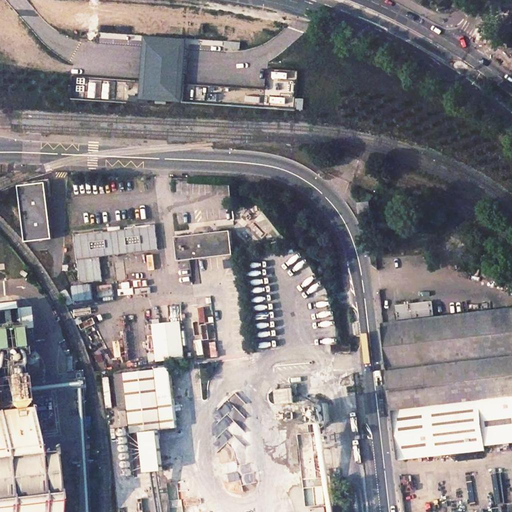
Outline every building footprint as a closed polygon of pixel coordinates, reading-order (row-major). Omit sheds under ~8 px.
[(139,84),(137,103),(181,106),(182,87),(183,61),(184,44),(141,40),(140,58),(139,84)] [(238,54),(239,46),(223,44),(223,52),(238,54)] [(266,89),(183,85),(182,102),(296,107),(298,70),(267,69),(266,89)] [(19,184),(25,242),(52,239),(46,181),(19,184)] [(92,232),(74,234),(77,260),(80,282),(103,279),(100,257),(116,255),(118,256),(120,254),(158,249),(155,224),(137,226),(135,225),(133,227),(126,228),(126,229),(104,232),(104,230),(96,231),(93,230),(92,232)] [(231,230),(176,235),(179,261),(234,255),(231,230)] [(90,286),(72,287),(73,302),(91,301),(90,286)] [(383,323),(393,409),(511,395),(511,308),(412,320),(412,318),(434,315),(433,301),(395,305),(397,320),(409,318),(409,320),(383,323)] [(12,303),(0,304),(0,511),(50,511),(43,457),(30,458),(28,443),(21,390),(20,383),(25,381),(30,378),(34,373),(36,367),(35,360),(33,355),(28,350),(22,347),(17,346),(17,343),(12,303)] [(180,322),(152,324),(154,361),(183,359),(180,322)] [(350,342),(331,344),(332,352),(351,350),(350,342)] [(171,368),(115,373),(119,410),(129,408),(132,432),(141,432),(146,472),(153,471),(158,471),(164,470),(160,429),(177,427),(171,368)] [(297,387),(274,389),(276,404),(299,402),(297,387)] [(511,395),(393,409),(396,439),(399,460),(485,449),(485,444),(511,440),(511,395)] [(329,402),(309,404),(311,424),(331,422),(329,402)] [(494,472),(480,474),(482,491),(496,489),(494,472)] [(511,511),(511,501),(503,503),(504,511),(511,511)]
